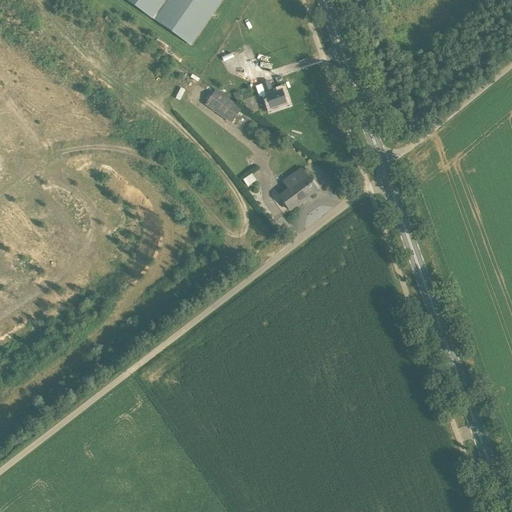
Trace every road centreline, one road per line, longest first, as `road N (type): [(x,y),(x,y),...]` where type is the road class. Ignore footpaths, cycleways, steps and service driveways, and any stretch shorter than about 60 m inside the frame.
road 1 (track): [(40,0),(76,47),(165,113),(217,169),(239,196),(247,227),(243,248),(119,326),(0,420)]
road 2 (unclassified): [(0,470),(379,181),(383,169)]
road 3 (secondary): [(509,511),(383,169)]
road 4 (track): [(0,202),(72,149),(113,148),(169,174),(245,244)]
road 5 (track): [(31,172),(68,183),(94,216),(96,237),(0,320)]
road 6 (secondary): [(383,169),(323,0)]
road 7 (unclassified): [(383,169),(511,64)]
